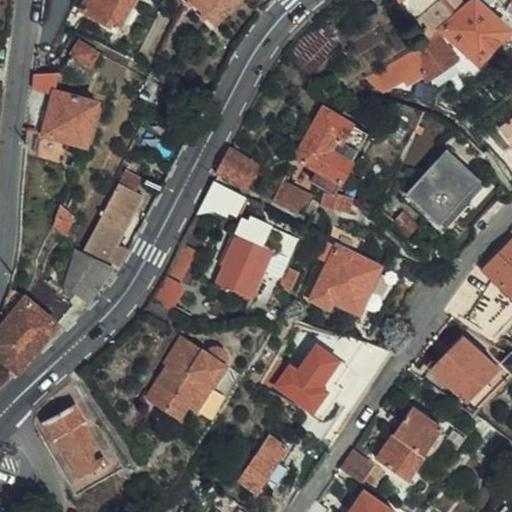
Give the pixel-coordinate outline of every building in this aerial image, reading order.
[(74,0),(102,13),(105,6),(112,9),(117,0),(74,0)] [(185,0),(201,14),(213,0),(185,0)] [(456,0),(440,0),(438,3),(453,19),(465,9),(456,0)] [(511,0),(506,0),(503,6),(511,14),(511,0)] [(453,19),(440,29),(477,66),(491,50),(506,62),(511,55),(511,32),(488,12),(475,1),(473,2),(465,9),(453,19)] [(412,25),(423,43),(436,33),(440,29),(453,19),(438,3),(412,25)] [(321,22),(294,48),(296,58),(307,75),(340,47),(321,22)] [(67,31),(58,45),(76,56),(85,41),(67,31)] [(370,75),(374,84),(376,85),(394,76),(396,81),(415,70),(418,76),(452,58),(436,33),(423,43),(405,54),(394,63),(381,69),(370,75)] [(42,63),(25,62),(24,72),(42,77),(43,77),(47,63),(42,63)] [(20,93),(18,116),(30,119),(42,77),(24,72),(20,93)] [(42,77),(30,119),(73,131),(84,89),(43,77),(42,77)] [(300,171),(311,176),(322,182),(355,122),(310,95),(285,141),(292,144),(289,149),(307,158),(300,171)] [(511,99),(489,119),(511,146),(511,145),(511,99)] [(205,163),(206,163),(233,176),(242,156),(219,138),(218,137),(205,163)] [(430,138),(392,182),(426,213),(438,199),(466,169),(456,161),(430,138)] [(292,144),(285,141),(282,145),(289,149),(292,144)] [(269,169),(260,189),(286,202),(295,181),(269,169)] [(466,169),(438,199),(455,215),(459,211),(483,185),(466,169)] [(234,185),(203,170),(194,187),(192,192),(203,197),(217,203),(218,198),(226,202),(234,185)] [(83,244),(115,264),(121,256),(126,246),(114,240),(142,194),(121,181),(83,244)] [(379,214),(394,225),(402,215),(387,203),(379,214)] [(64,204),(55,223),(71,235),(78,214),(64,204)] [(243,285),(264,235),(253,231),(261,213),(242,204),(240,208),(233,205),(226,220),(208,261),(211,263),(208,270),(243,285)] [(511,207),(511,206),(496,223),(501,227),(471,259),(481,269),(486,273),(479,282),(494,296),(487,303),(491,317),(504,304),(506,306),(511,300),(511,236),(510,234),(511,231),(511,207)] [(186,238),(175,233),(173,231),(172,234),(161,255),(142,286),(161,297),(172,277),(170,275),(169,271),(186,238)] [(356,238),(329,296),(346,304),(349,297),(374,309),(387,282),(384,280),(393,262),(371,252),(374,246),(356,238)] [(110,270),(85,255),(71,275),(64,284),(66,293),(73,299),(76,295),(87,304),(110,270)] [(0,333),(0,360),(18,375),(70,309),(39,284),(0,333)] [(142,286),(130,301),(151,313),(161,297),(142,286)] [(416,358),(454,392),(482,362),(486,358),(473,347),(449,325),(416,358)] [(153,363),(134,391),(169,414),(178,400),(185,404),(191,395),(215,359),(217,355),(217,353),(216,348),(215,345),(213,342),(210,340),(205,340),(199,341),(195,345),(169,327),(147,359),(153,363)] [(317,417),(334,394),(320,384),(338,361),(316,344),(305,360),(301,359),(289,376),(280,370),(271,383),(308,411),(317,417)] [(511,351),(510,350),(499,344),(486,358),(482,362),(491,369),(499,359),(507,364),(511,358),(511,351)] [(454,392),(449,397),(459,404),(491,369),(482,362),(454,392)] [(63,394),(31,414),(41,431),(45,429),(69,468),(95,451),(70,413),(73,411),(63,394)] [(399,397),(365,449),(396,471),(432,420),(399,397)] [(258,494),(267,479),(289,447),(270,436),(239,483),(258,494)] [(340,439),(327,458),(349,473),(362,454),(340,439)] [(289,447),(267,479),(277,486),(291,466),(286,463),(293,451),(289,447)] [(330,511),(384,511),(388,507),(349,482),(330,511)] [(511,511),(511,505),(507,502),(497,511),(511,511)]
